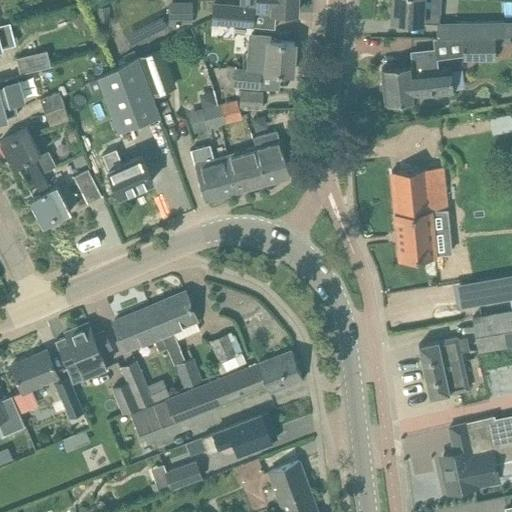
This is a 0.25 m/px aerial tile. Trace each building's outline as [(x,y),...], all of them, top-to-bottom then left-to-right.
[(241,0),(241,4),(256,5),(256,11),(297,13),(297,0),(241,0)] [(440,24),(440,0),(393,0),(392,21),(440,24)] [(212,23),(254,27),(256,5),(213,2),(212,23)] [(171,7),(171,24),(193,25),(194,7),(171,7)] [(505,21),(457,21),(457,37),(489,38),(506,36),(505,21)] [(0,47),(14,43),(9,23),(0,25),(0,47)] [(249,34),(246,70),(261,71),(292,74),(294,42),(267,40),(267,36),(249,34)] [(464,39),(465,60),(495,60),(495,38),(464,39)] [(86,51),(99,75),(116,66),(104,42),(86,51)] [(381,68),(385,104),(417,100),(416,95),(456,91),(454,67),(438,69),(436,48),(411,50),(413,65),(381,68)] [(160,49),(139,56),(152,94),(173,86),(160,49)] [(16,57),(20,73),(51,66),(47,50),(16,57)] [(138,54),(99,75),(119,131),(160,115),(152,94),(139,56),(138,54)] [(226,67),(233,85),(259,87),(261,71),(236,69),(237,65),(227,64),(226,67)] [(0,120),(7,118),(6,116),(17,113),(14,102),(24,99),(17,75),(0,79),(0,120)] [(209,129),(224,124),(218,104),(210,75),(206,75),(209,95),(201,98),(209,129)] [(243,105),(265,108),(267,92),(246,89),(243,105)] [(45,112),(64,104),(59,91),(40,99),(45,112)] [(237,99),(218,104),(224,124),(243,118),(237,99)] [(70,119),(64,104),(45,112),(50,126),(70,119)] [(25,162),(33,178),(42,173),(53,167),(45,152),(41,154),(27,127),(0,140),(0,141),(13,168),(25,162)] [(151,130),(134,133),(139,154),(155,151),(151,130)] [(256,147),(266,182),(290,175),(277,130),(254,137),(256,147)] [(236,191),(226,156),(215,159),(210,144),(190,149),(199,181),(205,200),(236,191)] [(256,147),(226,156),(236,191),(266,182),(256,147)] [(121,163),(115,148),(103,154),(120,194),(152,181),(141,155),(121,163)] [(444,166),(391,171),(396,214),(395,214),(399,258),(452,253),(450,228),(434,229),(432,211),(448,209),(444,166)] [(88,169),(74,176),(88,203),(101,195),(88,169)] [(42,173),(33,178),(40,193),(29,198),(44,225),(71,211),(57,185),(50,189),(42,173)] [(511,275),(473,283),(477,307),(511,300),(511,275)] [(161,335),(174,365),(177,364),(186,388),(202,381),(193,358),(184,361),(180,349),(172,330),(197,320),(185,291),(150,305),(161,335)] [(173,365),(174,365),(161,335),(150,305),(114,320),(126,349),(152,338),(158,352),(166,349),(173,365)] [(511,309),(473,316),(479,350),(511,343),(511,309)] [(84,379),(108,369),(96,340),(89,322),(65,332),(71,347),(61,351),(60,348),(59,349),(66,368),(72,383),(84,379)] [(211,340),(220,360),(215,362),(218,369),(216,370),(218,375),(244,364),(233,339),(229,341),(226,334),(211,340)] [(458,336),(418,344),(430,397),(469,388),(461,352),(470,350),(467,336),(459,338),(458,336)] [(13,395),(20,413),(39,405),(31,388),(59,376),(47,349),(11,364),(23,391),(13,395)] [(292,349),(273,356),(168,397),(176,418),(213,403),(212,401),(232,393),(234,399),(267,386),(270,392),(303,379),(292,349)] [(122,366),(128,381),(139,406),(153,400),(136,360),(122,366)] [(84,412),(70,378),(56,384),(71,418),(84,412)] [(139,406),(128,381),(113,387),(124,412),(139,406)] [(0,423),(4,434),(26,425),(20,413),(13,395),(4,399),(1,390),(0,390),(0,423)] [(267,412),(202,437),(186,443),(191,455),(207,449),(208,454),(221,450),(219,446),(234,441),(238,453),(277,438),(267,412)] [(456,452),(443,455),(451,491),(470,487),(478,485),(498,480),(495,463),(511,459),(511,415),(495,419),(494,415),(451,425),(456,452)] [(67,436),(70,447),(94,439),(90,428),(67,436)] [(165,472),(171,489),(202,477),(196,461),(165,472)] [(317,511),(299,461),(280,468),(269,472),(283,511),(317,511)] [(156,482),(151,484),(155,493),(160,491),(156,482)]
